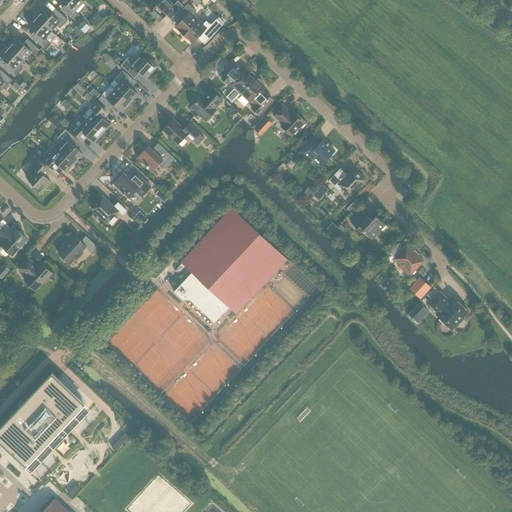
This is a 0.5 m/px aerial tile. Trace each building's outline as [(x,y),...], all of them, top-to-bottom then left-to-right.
[(61,9),(73,20),(78,14),(75,11),(83,2),(81,0),(61,0),(66,4),(61,9)] [(171,20),(183,6),(178,1),(173,6),(167,0),(161,0),(161,1),(159,0),(156,0),(151,6),(154,8),(150,12),(160,21),(166,15),(171,20)] [(250,4),(245,0),(237,0),(236,1),(245,10),(250,4)] [(176,27),(184,35),(198,20),(193,15),(196,12),(188,4),(173,20),(178,25),(176,27)] [(36,17),(51,30),(56,25),(60,29),(68,20),(55,9),(51,14),(44,8),(36,17)] [(43,38),(51,30),(36,17),(28,25),(35,31),(30,36),(44,49),(49,43),(43,38)] [(87,23),(81,17),(75,23),(82,29),(87,23)] [(184,35),(193,43),(198,37),(206,43),(222,25),(217,19),(212,24),(210,24),(206,21),(203,24),(198,20),(184,35)] [(9,47),(24,61),(31,52),(35,56),(40,50),(27,39),(23,44),(16,38),(9,47)] [(19,65),(24,61),(9,47),(1,55),(7,61),(2,66),(15,78),(20,72),(23,68),(19,65)] [(121,59),(115,54),(111,58),(118,64),(121,59)] [(146,78),(158,66),(151,60),(149,63),(140,55),(134,61),(129,56),(121,66),(134,78),(140,72),(146,78)] [(219,74),(230,63),(225,58),(214,70),(219,74)] [(234,65),(221,78),(227,84),(230,81),(233,84),(232,86),(235,89),(227,98),(233,103),(241,94),(245,90),(256,78),(255,77),(255,75),(252,72),(250,73),(247,70),(241,76),(238,73),(240,70),(234,65)] [(0,86),(1,86),(4,89),(12,80),(0,69),(0,86)] [(114,89),(130,103),(138,95),(131,89),(136,83),(123,70),(114,79),(119,84),(114,89)] [(245,90),(241,94),(250,103),(251,101),(255,104),(251,108),(259,115),(273,100),(265,93),(263,96),(259,92),(265,86),(262,84),(262,81),(260,79),(257,79),(256,78),(245,90)] [(20,87),(15,82),(11,87),(16,92),(20,87)] [(100,94),(94,89),(89,94),(95,99),(100,94)] [(122,112),(130,103),(114,89),(110,94),(106,91),(98,99),(111,111),(115,106),(122,112)] [(203,98),(201,96),(192,107),(199,114),(198,115),(206,121),(216,110),(215,109),(222,100),(211,90),(203,98)] [(87,119),(102,133),(110,125),(103,119),(108,114),(96,102),(88,111),(91,114),(87,119)] [(281,126),(292,136),(299,128),(299,129),(306,122),(294,111),(292,114),(287,110),(288,110),(282,105),(273,115),(283,124),(281,126)] [(237,111),(231,106),(227,110),(233,116),(237,111)] [(265,118),(257,127),(264,133),(272,123),(265,118)] [(64,119),(62,121),(61,123),(65,127),(69,123),(64,119)] [(94,142),(102,133),(87,119),(82,124),(78,121),(71,130),(83,141),(87,136),(94,142)] [(184,129),(174,119),(163,131),(178,145),(186,135),(193,141),(200,133),(189,124),(184,129)] [(59,149),(74,163),(82,154),(76,148),(81,143),(65,129),(57,138),(64,144),(59,149)] [(321,166),(335,151),(323,140),(319,144),(317,142),(313,146),(309,142),(316,133),(298,153),(309,162),(313,158),(321,166)] [(152,150),(149,146),(138,158),(152,171),(159,164),(164,168),(167,168),(175,159),(158,143),(152,150)] [(37,148),(33,152),(37,156),(38,155),(41,152),(37,148)] [(74,163),(59,149),(54,154),(49,150),(46,153),(47,155),(43,160),(55,171),(60,166),(66,172),(74,163)] [(282,163),(283,164),(284,164),(286,166),(292,160),(288,157),(282,163)] [(37,159),(35,162),(33,160),(28,166),(28,169),(32,172),(27,177),(35,185),(33,188),(39,194),(51,182),(44,176),(49,171),(37,159)] [(350,196),(366,180),(353,169),(347,175),(343,176),(338,171),(328,181),(339,192),(342,188),(350,196)] [(133,170),(127,176),(124,172),(113,184),(129,198),(135,191),(140,196),(143,196),(151,187),(133,170)] [(314,196),(315,196),(319,200),(328,190),(323,185),(313,195),(314,196)] [(156,194),(155,194),(156,195),(164,202),(167,198),(159,190),(159,191),(158,191),(157,192),(157,193),(156,193),(156,194)] [(102,196),(91,208),(107,223),(118,211),(123,215),(127,211),(118,202),(114,207),(102,196)] [(352,203),(347,209),(351,213),(360,203),(356,199),(352,203)] [(288,259),(233,207),(181,262),(193,272),(174,292),(184,300),(187,297),(215,323),(230,307),(237,313),(288,259)] [(387,226),(376,216),(372,220),(361,211),(351,222),(357,228),(359,226),(363,230),(362,230),(372,239),(381,230),(382,231),(387,226)] [(132,213),(130,215),(129,217),(134,221),(137,218),(132,213)] [(327,229),(329,230),(332,233),(337,227),(335,225),(332,223),(327,229)] [(340,224),(336,229),(340,233),(344,229),(345,228),(341,225),(340,224)] [(27,240),(16,230),(13,233),(11,231),(11,230),(5,225),(0,230),(0,238),(4,243),(1,246),(2,246),(0,248),(0,251),(4,256),(7,256),(9,253),(12,256),(27,240)] [(82,252),(86,247),(92,253),(98,247),(86,236),(81,242),(72,234),(66,240),(68,242),(58,253),(70,264),(76,258),(77,259),(83,253),(82,252)] [(407,246),(405,248),(399,243),(390,252),(396,257),(395,259),(401,264),(399,267),(406,273),(410,273),(411,274),(424,261),(418,256),(419,255),(414,250),(413,251),(407,246)] [(52,273),(40,263),(37,266),(28,258),(19,268),(27,276),(24,280),(36,291),(52,273)] [(383,261),(382,263),(380,265),(379,266),(383,270),(388,266),(383,261)] [(10,270),(4,265),(0,269),(0,277),(2,279),(10,270)] [(451,302),(439,291),(428,304),(440,314),(438,316),(452,330),(456,326),(456,327),(464,319),(463,318),(469,312),(454,298),(451,302)] [(426,307),(420,301),(415,307),(421,312),(426,307)] [(52,372),(0,427),(0,441),(27,467),(85,405),(52,373),(53,373),(52,372)] [(182,489),(174,498),(187,510),(195,501),(182,489)] [(70,511),(55,498),(41,511),(70,511)] [(180,511),(170,502),(162,511),(180,511)]
